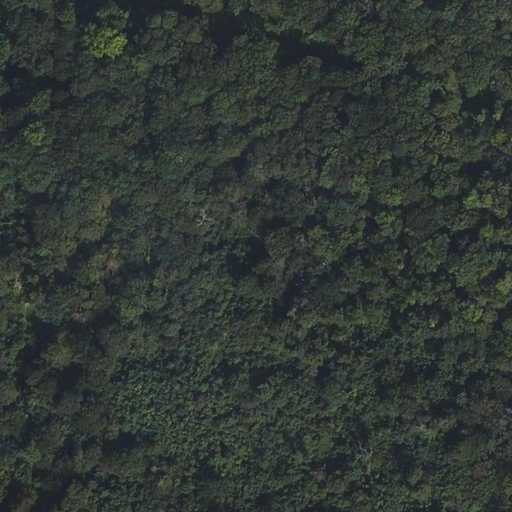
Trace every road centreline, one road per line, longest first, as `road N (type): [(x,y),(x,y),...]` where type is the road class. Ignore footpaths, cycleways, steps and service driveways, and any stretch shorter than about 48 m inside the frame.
road 1 (track): [(41,511),(18,0)]
road 2 (track): [(511,106),(165,0)]
